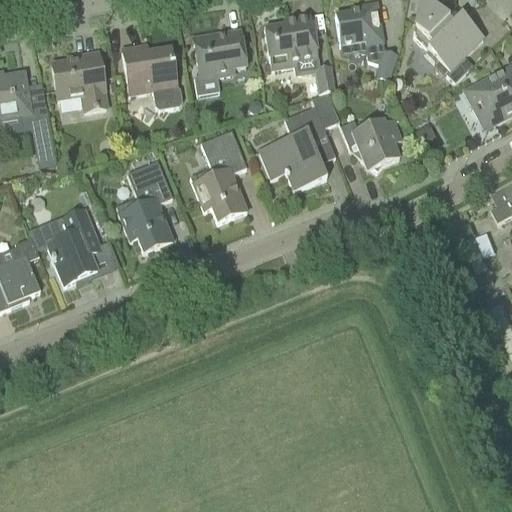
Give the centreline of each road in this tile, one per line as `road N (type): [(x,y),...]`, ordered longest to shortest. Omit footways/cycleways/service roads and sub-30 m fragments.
road 1 (residential): [(0,360),(337,221),(413,214),(511,162)]
road 2 (residential): [(144,0),(0,22)]
